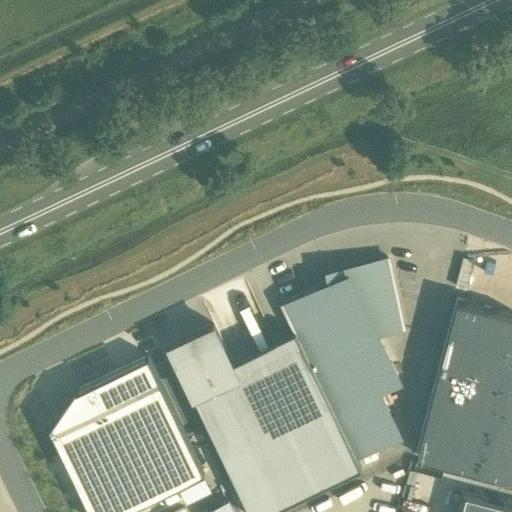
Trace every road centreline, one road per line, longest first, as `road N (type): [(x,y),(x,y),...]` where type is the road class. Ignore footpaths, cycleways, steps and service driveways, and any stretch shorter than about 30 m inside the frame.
road 1 (unclassified): [(511,236),(424,209),(350,212),(0,376)]
road 2 (primary): [(0,233),(495,0)]
road 3 (unclassified): [(0,142),(308,0)]
